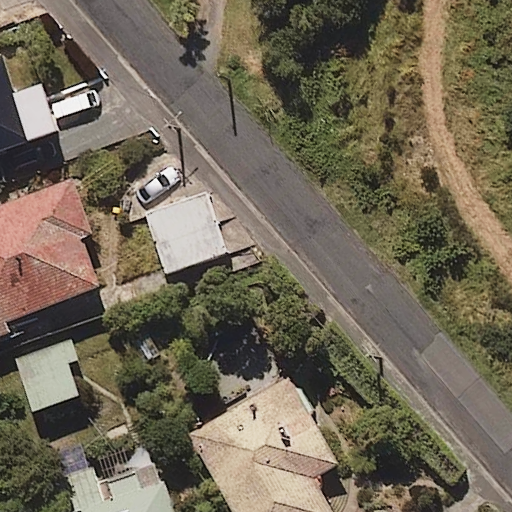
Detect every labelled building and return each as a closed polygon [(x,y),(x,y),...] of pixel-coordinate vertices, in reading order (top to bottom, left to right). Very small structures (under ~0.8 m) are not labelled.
[(0,54),(0,146),(57,127),(41,80),(14,89),(2,54),(0,54)] [(92,228),(71,176),(0,204),(0,334),(14,329),(10,318),(99,282),(80,233),(92,228)] [(226,250),(205,190),(145,212),(166,271),(226,250)] [(32,408),(79,392),(68,360),(77,357),(71,338),(15,357),(32,408)] [(338,460),(291,376),(189,431),(233,511),(334,511),(314,473),(338,460)] [(174,511),(160,468),(101,488),(94,467),(55,480),(65,511),(174,511)]
